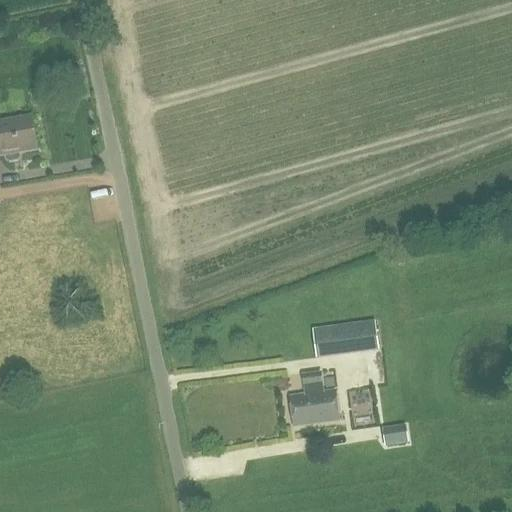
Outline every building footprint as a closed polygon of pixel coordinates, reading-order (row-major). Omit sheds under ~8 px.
[(30,117),(0,121),(0,156),(36,150),(30,117)] [(316,359),(379,351),(375,321),(312,329),(316,359)] [(307,367),(305,349),(291,351),(293,369),(307,367)] [(291,397),(294,427),(339,421),(335,391),(324,393),(321,372),(302,375),(304,395),(291,397)] [(383,417),(384,431),(408,429),(406,415),(383,417)]
